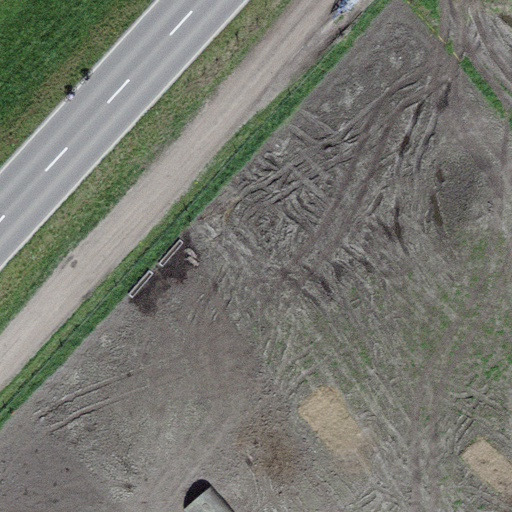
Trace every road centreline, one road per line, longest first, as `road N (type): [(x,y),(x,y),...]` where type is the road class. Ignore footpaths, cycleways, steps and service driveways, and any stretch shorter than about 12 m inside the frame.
road 1 (track): [(331,0),(0,362)]
road 2 (secondary): [(206,0),(0,224)]
